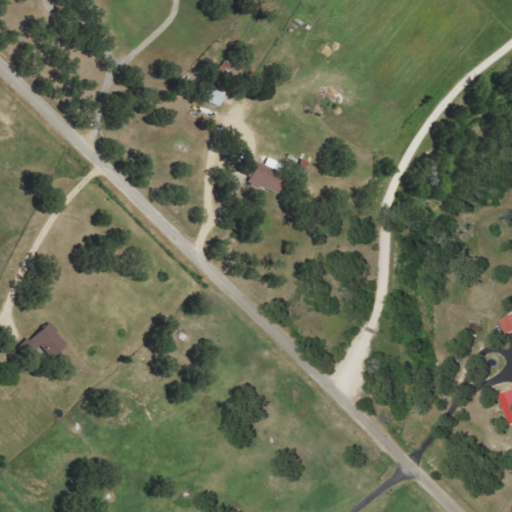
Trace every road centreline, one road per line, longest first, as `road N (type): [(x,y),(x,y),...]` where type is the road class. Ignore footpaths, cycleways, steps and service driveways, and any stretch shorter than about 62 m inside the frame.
road 1 (residential): [(454,511),(0,64)]
road 2 (residential): [(383,277),(385,219),(434,117),(456,86),(511,39)]
road 3 (residential): [(339,393),(383,277)]
